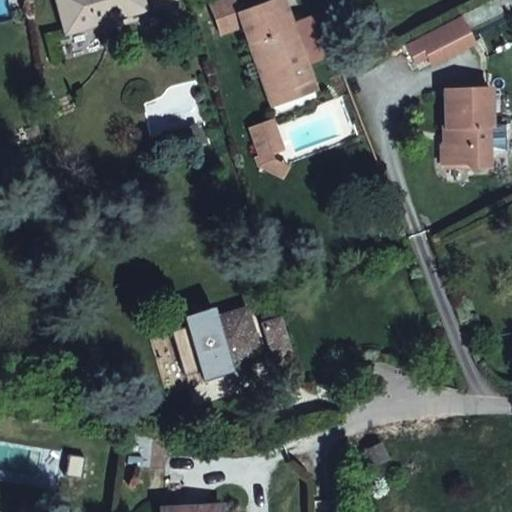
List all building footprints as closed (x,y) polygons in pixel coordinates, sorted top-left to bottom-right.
[(56,0),(66,33),(146,9),(143,0),(150,0),(152,7),(177,0),(56,0)] [(239,0),(236,2),(235,0),(215,0),(207,3),(220,37),(243,28),(236,11),(246,7),(241,0),(239,0)] [(290,25),(280,0),(265,0),(246,7),(236,11),(243,28),(253,53),(262,57),(275,93),(311,79),(304,63),(332,53),(317,14),(290,25)] [(457,13),(416,33),(423,47),(430,60),(470,40),(457,13)] [(416,33),(403,40),(410,53),(423,47),(416,33)] [(275,93),(262,57),(253,53),(269,95),(273,105),(315,89),(311,79),(275,93)] [(491,127),(490,87),(444,89),(446,139),(442,144),(442,163),(465,162),(470,168),(488,167),(486,127),(491,127)] [(285,150),(273,118),(247,127),(257,156),(265,152),(266,157),(285,150)] [(192,128),(163,133),(165,147),(195,143),(192,128)] [(283,164),(269,158),(266,160),(266,157),(265,152),(254,158),(258,166),(283,177),(286,171),(281,169),(283,164)] [(243,307),(170,331),(181,366),(211,357),(213,365),(258,350),(243,307)] [(277,313),(260,318),(262,324),(279,318),(277,313)] [(290,351),(279,318),(262,324),(273,358),(290,351)] [(211,357),(181,366),(184,374),(213,365),(211,357)] [(86,456),(71,454),(68,477),(83,479),(86,456)]
